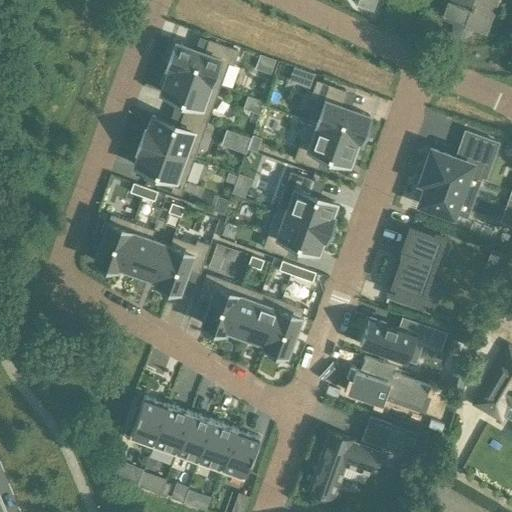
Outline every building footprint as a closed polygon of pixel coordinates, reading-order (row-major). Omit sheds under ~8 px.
[(375,0),(359,0),(359,4),(372,9),(375,0)] [(448,0),(442,16),(455,20),(454,23),(453,29),(455,33),(459,36),(464,36),(468,34),(471,31),(473,27),(485,31),(496,0),(448,0)] [(208,39),(203,51),(175,41),(167,66),(220,85),(228,62),(232,64),(237,50),(208,39)] [(160,91),(186,101),(182,112),(207,121),(220,85),(167,66),(166,67),(169,68),(168,70),(165,69),(159,84),(162,85),(160,91)] [(309,87),(313,73),(303,69),(298,83),(309,87)] [(321,82),(307,120),(358,139),(358,140),(360,141),(369,115),(340,105),(345,91),(321,82)] [(143,85),(136,101),(158,110),(164,95),(143,85)] [(145,127),(141,139),(194,158),(207,121),(182,112),(178,124),(152,115),(147,128),(145,127)] [(358,139),(307,120),(293,159),(318,168),(323,154),(349,164),(351,158),(353,159),(359,143),(357,142),(358,140),(358,139)] [(426,184),(419,203),(452,215),(468,171),(485,177),(497,142),(465,130),(455,157),(431,148),(419,181),(426,184)] [(247,148),(251,138),(238,133),(233,148),(245,153),(247,148)] [(251,138),(247,148),(256,151),(261,138),(252,134),(251,138)] [(180,196),(194,158),(141,139),(136,151),(139,151),(134,164),(160,174),(155,188),(180,196)] [(314,179),(290,170),(276,208),(329,227),(333,216),(331,215),(336,202),(309,192),(314,179)] [(236,175),(228,172),(225,180),(233,183),(236,175)] [(130,191),(142,196),(145,186),(133,182),(130,191)] [(145,186),(142,196),(154,200),(157,191),(145,186)] [(168,212),(180,216),(184,207),(172,202),(168,212)] [(322,238),(325,239),(329,227),(276,208),(262,247),(287,256),(291,242),(318,251),(322,238)] [(133,221),(110,213),(107,222),(104,221),(100,233),(103,234),(94,260),(116,268),(133,221)] [(153,228),(133,221),(116,268),(117,268),(118,265),(137,272),(153,228)] [(448,240),(410,227),(402,249),(400,248),(398,254),(402,256),(392,283),(398,285),(396,292),(409,296),(411,290),(422,294),(429,273),(435,275),(448,240)] [(155,282),(157,282),(173,236),(173,235),(169,244),(151,238),(154,229),(153,228),(137,272),(156,279),(155,282)] [(188,265),(200,269),(210,243),(196,239),(194,243),(173,236),(157,282),(179,291),(188,265)] [(215,241),(209,265),(232,271),(238,246),(215,241)] [(505,253),(492,249),(484,270),(497,275),(505,253)] [(251,255),(248,264),(260,269),(263,259),(251,255)] [(294,264),(282,259),(278,269),(290,273),(294,264)] [(312,281),(315,271),(294,264),(290,273),(312,281)] [(208,304),(201,323),(224,331),(240,284),(206,272),(196,300),(208,304)] [(511,274),(506,272),(500,289),(511,293),(511,274)] [(261,291),(240,284),(224,331),(225,328),(245,335),(261,291)] [(264,346),(281,299),(261,291),(245,335),(263,342),(262,345),(264,346)] [(287,354),(296,328),(299,329),(303,317),(300,316),(304,307),(281,299),(264,346),(287,354)] [(369,317),(360,343),(405,359),(406,358),(415,361),(422,342),(441,349),(447,331),(402,315),(398,327),(369,317)] [(511,406),(511,348),(509,346),(476,402),(493,412),(495,408),(502,412),(507,404),(511,406)] [(385,394),(422,407),(430,385),(393,372),(395,366),(364,355),(359,370),(355,369),(352,378),(348,376),(343,390),(381,404),(385,394)] [(456,406),(460,396),(450,392),(446,403),(456,406)] [(143,395),(139,405),(136,404),(131,419),(134,420),(128,437),(152,446),(167,402),(166,402),(166,403),(143,395)] [(174,454),(190,410),(167,402),(152,446),(174,454)] [(190,410),(174,454),(197,462),(213,418),(190,410)] [(213,418),(197,462),(219,470),(235,426),(213,418)] [(392,423),(383,446),(409,456),(417,432),(392,423)] [(235,426),(219,470),(243,479),(249,461),(253,462),(258,448),(255,447),(258,436),(236,428),(236,427),(235,426)] [(367,476),(371,478),(381,450),(356,441),(356,439),(324,427),(323,431),(328,433),(310,484),(304,482),(303,486),(335,497),(337,494),(334,493),(344,465),(368,474),(367,476)] [(127,462),(111,457),(106,473),(121,479),(127,462)] [(147,488),(153,473),(144,470),(138,485),(147,488)] [(175,493),(206,505),(210,493),(180,481),(175,493)] [(169,484),(165,482),(160,493),(166,495),(169,484)] [(238,491),(233,504),(244,508),(249,495),(238,491)]
